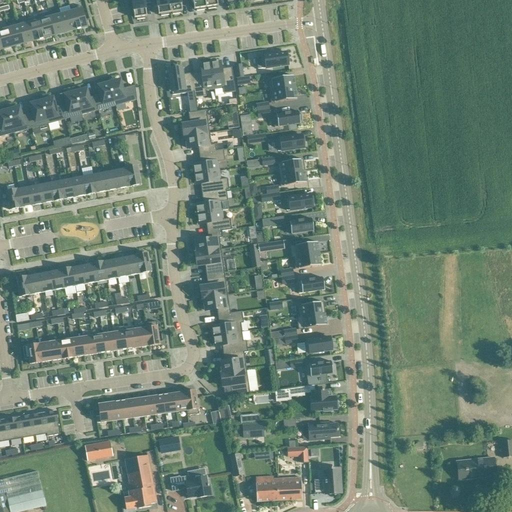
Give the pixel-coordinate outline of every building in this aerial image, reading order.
[(151,3),(150,0),(131,0),(134,18),(136,18),(137,20),(145,19),(145,17),(147,16),(145,4),(151,3)] [(170,13),(168,0),(150,0),(151,3),(157,2),(159,15),(161,14),(161,16),(169,15),(169,13),(170,13)] [(168,0),(170,13),(172,13),(172,15),(176,14),(181,14),(180,11),(182,11),(180,0),(168,0)] [(206,8),(204,0),(192,0),(194,9),(196,9),(196,11),(205,10),(204,8),(206,8)] [(217,0),(204,0),(206,8),(208,7),(208,9),(216,8),(216,6),(218,6),(217,0)] [(70,9),(71,12),(76,30),(86,27),(81,6),(70,9)] [(76,30),(71,12),(60,15),(65,33),(76,30)] [(65,33),(60,15),(50,18),(55,36),(65,33)] [(44,38),(39,20),(39,18),(28,20),(29,23),(34,41),(44,38)] [(55,36),(50,18),(39,20),(44,38),(55,36)] [(34,41),(29,23),(19,26),(23,44),(34,41)] [(23,44),(19,26),(8,29),(13,47),(23,44)] [(13,47),(8,29),(0,31),(0,39),(3,50),(13,47)] [(290,63),(289,55),(287,55),(286,53),(256,57),(258,69),(288,65),(288,63),(290,63)] [(235,92),(232,68),(221,69),(220,62),(218,63),(218,62),(215,63),(212,63),(212,64),(210,64),(214,89),(223,87),(224,94),(235,92)] [(214,89),(210,64),(209,64),(203,64),(203,65),(200,65),(201,72),(192,74),(194,92),(194,93),(195,98),(206,96),(205,90),(214,89)] [(243,77),(241,65),(235,66),(237,78),(243,77)] [(194,92),(192,74),(182,75),(181,68),(179,68),(171,69),(169,70),(169,73),(169,77),(170,77),(171,83),(168,84),(169,92),(172,92),(172,96),(194,93),(194,92)] [(295,88),(293,76),(267,80),(269,92),(295,88)] [(250,84),(249,77),(236,79),(237,86),(250,84)] [(137,100),(135,86),(122,89),(120,80),(109,83),(115,106),(137,100)] [(115,106),(109,83),(98,86),(100,95),(94,97),(98,111),(115,106)] [(297,100),(295,88),(269,92),(271,103),(297,100)] [(98,111),(94,97),(89,98),(86,89),(75,92),(81,115),(98,111)] [(81,115),(75,92),(64,95),(67,104),(61,106),(65,120),(81,115)] [(65,120),(61,106),(55,107),(53,99),(42,101),(48,124),(65,120)] [(48,124),(42,101),(31,104),(33,113),(27,115),(31,129),(48,124)] [(269,110),(268,103),(256,105),(257,112),(269,110)] [(31,129),(27,115),(21,116),(19,108),(8,111),(14,133),(31,129)] [(270,117),(269,110),(257,112),(258,119),(270,117)] [(0,137),(14,133),(8,111),(0,112),(0,137)] [(186,137),(210,134),(206,111),(188,113),(190,124),(182,125),(183,127),(182,127),(183,135),(184,135),(184,138),(186,137)] [(302,122),(301,114),(299,114),(298,112),(273,116),(274,128),(300,124),(300,122),(302,122)] [(250,115),(240,117),(243,137),(253,135),(250,115)] [(211,145),(210,134),(186,137),(186,139),(187,147),(188,149),(198,147),(199,154),(216,151),(215,144),(211,145)] [(266,141),(265,135),(246,138),(247,144),(266,141)] [(305,145),(304,137),(302,138),(302,135),(276,139),(278,151),(304,148),(303,146),(305,145)] [(223,150),(216,151),(199,154),(201,164),(194,165),(194,167),(193,167),(194,173),(195,173),(195,174),(218,171),(217,162),(225,161),(223,150)] [(274,158),(261,160),(262,166),(275,165),(274,158)] [(305,171),(303,160),(277,163),(279,175),(305,171)] [(137,167),(125,169),(129,187),(141,185),(137,167)] [(129,187),(125,169),(114,171),(118,190),(129,187)] [(118,190),(114,171),(104,173),(107,192),(118,190)] [(220,180),(218,171),(195,174),(195,176),(196,182),(196,184),(200,184),(202,194),(226,190),(226,191),(229,190),(228,179),(220,180)] [(306,183),(305,171),(279,175),(280,187),(306,183)] [(107,192),(104,173),(93,175),(97,194),(107,192)] [(97,194),(93,175),(83,177),(86,196),(97,194)] [(86,196),(83,177),(72,179),(75,198),(86,196)] [(75,198),(72,179),(61,181),(65,200),(75,198)] [(65,200),(61,181),(51,183),(54,202),(65,200)] [(54,202),(51,183),(40,185),(44,204),(54,202)] [(44,204),(40,185),(29,187),(33,206),(44,204)] [(33,206),(29,187),(19,189),(22,208),(33,206)] [(279,193),(278,187),(265,188),(266,195),(279,193)] [(22,208),(19,189),(6,192),(10,210),(22,208)] [(228,210),(227,201),(228,201),(226,191),(226,190),(202,194),(203,204),(196,205),(197,207),(196,207),(197,213),(198,213),(198,214),(221,211),(228,210)] [(280,200),(279,193),(266,195),(266,196),(261,196),(261,203),(280,200)] [(314,205),(313,197),(311,197),(311,195),(285,199),(286,211),(312,207),(312,205),(314,205)] [(222,220),(221,211),(198,214),(198,216),(198,222),(199,222),(199,224),(206,223),(208,233),(222,231),(222,232),(232,230),(230,219),(222,220)] [(285,225),(283,217),(262,220),(263,228),(285,225)] [(313,231),(312,219),(289,222),(291,235),(313,231)] [(223,238),(222,232),(222,231),(208,233),(209,240),(196,242),(196,244),(195,244),(197,251),(197,253),(221,250),(219,238),(223,238)] [(287,249),(286,241),(257,245),(259,253),(287,249)] [(319,254),(317,242),(289,247),(291,259),(293,258),(319,254)] [(224,273),(221,250),(197,253),(195,253),(196,256),(195,256),(196,264),(197,264),(197,266),(205,265),(206,276),(224,273)] [(147,254),(135,256),(139,274),(151,272),(147,254)] [(321,266),(319,254),(293,258),(294,260),(295,270),(321,266)] [(139,274),(135,256),(125,258),(128,276),(139,274)] [(128,276),(125,258),(114,260),(117,279),(128,276)] [(117,279),(114,260),(103,262),(107,281),(117,279)] [(252,269),(260,267),(259,260),(251,261),(252,269)] [(107,281),(103,262),(93,264),(96,283),(107,281)] [(96,283),(93,264),(82,266),(86,285),(96,283)] [(86,285),(82,266),(71,268),(75,287),(86,285)] [(75,287),(71,268),(61,270),(64,289),(75,287)] [(293,269),(280,271),(281,278),(294,276),(293,269)] [(64,289),(61,270),(50,272),(54,291),(64,289)] [(54,291),(50,272),(39,274),(43,293),(54,291)] [(228,296),(224,273),(206,276),(208,286),(200,287),(201,290),(200,290),(201,298),(202,298),(202,300),(204,300),(204,299),(228,296)] [(43,293),(39,274),(29,276),(32,295),(43,293)] [(32,295),(29,276),(16,279),(20,297),(32,295)] [(295,283),(294,276),(281,278),(282,285),(295,283)] [(324,290),(323,278),(297,282),(298,294),(324,290)] [(230,314),(228,296),(204,299),(204,300),(204,301),(205,309),(206,311),(217,309),(218,316),(230,314)] [(283,309),(282,302),(269,304),(270,311),(283,309)] [(325,314),(323,302),(297,306),(299,317),(299,318),(325,314)] [(242,312),(230,314),(218,316),(219,326),(212,327),(213,329),(212,329),(213,335),(214,335),(214,337),(245,332),(242,332),(241,324),(244,323),(242,312)] [(327,326),(325,314),(299,318),(299,317),(296,318),(298,330),(327,326)] [(145,324),(145,328),(146,328),(148,347),(160,345),(156,322),(145,324)] [(124,331),(125,331),(124,327),(112,328),(113,333),(114,333),(116,351),(127,350),(124,331)] [(146,328),(145,328),(135,330),(138,348),(148,347),(146,328)] [(135,330),(125,331),(124,331),(127,350),(138,348),(135,330)] [(297,336),(296,330),(283,331),(284,338),(297,336)] [(245,332),(214,337),(214,338),(214,344),(215,344),(215,347),(222,346),(224,355),(244,352),(244,353),(248,352),(246,341),(243,341),(242,333),(245,332)] [(114,333),(113,333),(103,335),(106,353),(116,351),(114,333)] [(106,353),(103,335),(92,336),(95,355),(106,353)] [(95,355),(92,336),(82,338),(84,356),(95,355)] [(298,343),(297,336),(284,338),(285,345),(298,343)] [(84,356),(82,338),(71,340),(74,358),(84,356)] [(333,348),(332,339),(330,340),(330,338),(304,341),(306,354),(316,352),(332,350),(331,348),(333,348)] [(74,358),(71,340),(60,341),(63,360),(74,358)] [(63,360),(60,341),(49,343),(52,361),(63,360)] [(52,361),(49,343),(39,344),(42,363),(52,361)] [(42,363),(39,344),(27,346),(22,347),(24,360),(29,359),(30,365),(42,363)] [(247,371),(244,353),(244,352),(224,355),(224,362),(221,362),(221,364),(222,372),(223,372),(223,374),(247,371)] [(302,360),(289,362),(290,368),(303,367),(302,360)] [(331,362),(305,365),(307,378),(308,385),(308,387),(328,383),(328,381),(327,375),(333,374),(331,362)] [(250,394),(247,371),(223,374),(221,374),(221,376),(221,377),(222,384),(223,387),(230,386),(232,396),(250,394)] [(276,395),(276,398),(277,401),(290,400),(290,397),(304,396),(304,394),(303,388),(279,391),(276,391),(276,395)] [(199,414),(195,391),(184,393),(187,411),(186,411),(187,416),(199,414)] [(336,403),(335,397),(330,397),(330,396),(329,392),(329,391),(323,391),(321,391),(317,392),(311,392),(312,399),(310,399),(311,412),(323,411),(323,412),(331,412),(331,411),(336,410),(336,408),(338,408),(338,403),(336,403)] [(187,411),(184,393),(173,394),(176,413),(186,411),(187,411)] [(176,413),(173,394),(163,396),(165,414),(176,413)] [(165,414),(163,396),(152,397),(155,416),(165,414)] [(155,416),(152,397),(141,399),(144,417),(155,416)] [(144,417),(141,399),(131,400),(133,419),(144,417)] [(133,419),(131,400),(120,402),(123,420),(133,419)] [(123,420),(120,402),(109,403),(112,422),(123,420)] [(112,422),(109,403),(98,405),(100,416),(101,423),(112,422)] [(228,407),(220,408),(223,421),(231,420),(228,407)] [(60,435),(56,412),(43,414),(47,434),(46,435),(47,437),(60,435)] [(43,414),(31,416),(34,437),(46,435),(47,434),(43,414)] [(34,437),(31,416),(18,418),(22,439),(34,437)] [(22,439),(18,418),(6,420),(9,441),(22,439)] [(296,427),(295,419),(283,420),(284,428),(296,427)] [(0,442),(9,441),(6,420),(0,421),(0,442)] [(338,437),(337,424),(322,425),(322,424),(308,425),(309,441),(330,439),(330,438),(338,437)] [(263,425),(243,426),(244,439),(253,438),(253,437),(264,436),(263,425)] [(170,438),(159,440),(162,454),(172,452),(170,438)] [(511,440),(500,442),(502,458),(511,457),(511,440)] [(113,457),(110,442),(84,447),(87,461),(94,460),(106,458),(113,457)] [(299,457),(299,463),(308,462),(307,448),(288,449),(288,453),(296,453),(296,457),(299,457)] [(239,455),(230,456),(234,477),(243,475),(239,455)] [(157,503),(148,456),(124,460),(130,491),(128,491),(129,497),(124,498),(126,510),(138,508),(138,509),(150,507),(150,504),(157,503)] [(493,458),(457,462),(459,480),(495,476),(493,458)] [(324,480),(314,481),(315,493),(315,494),(325,493),(325,495),(342,494),(342,493),(341,493),(340,479),(340,478),(341,478),(340,469),(332,469),(332,468),(331,468),(331,469),(324,470),(324,480)] [(0,494),(6,493),(10,511),(23,511),(46,506),(37,472),(0,481),(0,494)] [(170,479),(173,492),(182,490),(182,489),(186,489),(188,499),(197,497),(198,498),(212,496),(211,486),(209,486),(208,485),(206,477),(194,479),(194,480),(189,481),(188,476),(180,478),(180,477),(170,479)] [(301,478),(277,479),(273,479),(273,483),(256,484),(256,502),(302,500),(301,478)] [(10,511),(6,493),(0,494),(0,511),(10,511)]
